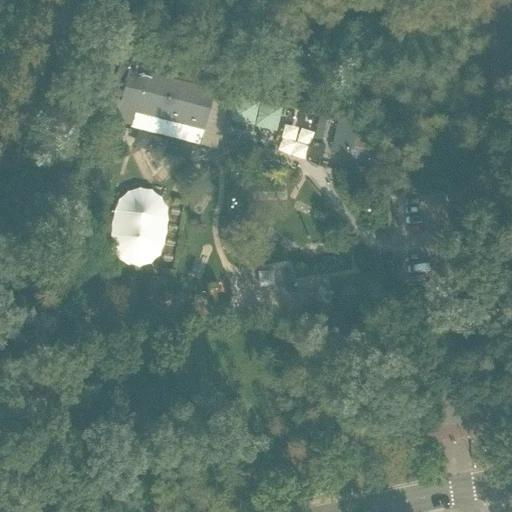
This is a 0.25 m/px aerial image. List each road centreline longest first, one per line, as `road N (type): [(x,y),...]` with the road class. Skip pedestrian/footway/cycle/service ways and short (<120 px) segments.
road 1 (residential): [(0,153),(64,0)]
road 2 (secondary): [(364,511),(485,487)]
